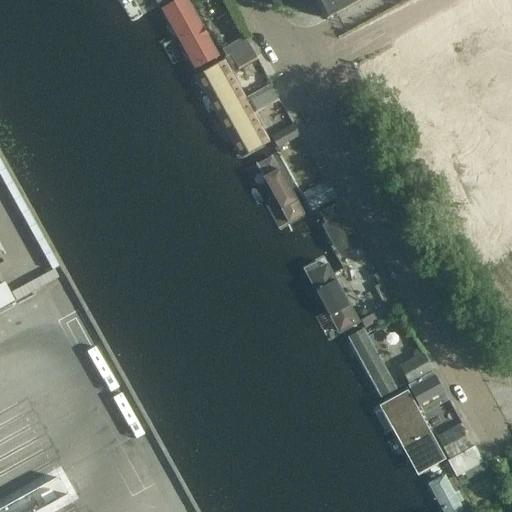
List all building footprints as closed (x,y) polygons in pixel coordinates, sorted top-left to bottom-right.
[(188,0),(179,0),(162,10),(196,71),(220,58),(188,0)] [(315,0),(318,4),(318,5),(326,20),(363,0),(315,0)] [(231,66),(234,64),(253,53),(245,37),(222,50),(231,66)] [(253,53),(234,64),(238,72),(258,61),(253,53)] [(196,77),(218,118),(249,102),(246,98),(226,61),(196,77)] [(269,86),(247,98),(256,113),(280,100),(275,90),(272,91),(269,86)] [(249,102),(218,118),(242,160),(272,143),(255,113),(249,102)] [(293,125),(271,137),(277,149),(299,137),(293,125)] [(272,157),(256,166),(289,222),(304,215),(272,157)] [(328,182),(303,195),(312,212),(337,198),(328,182)] [(337,204),(319,214),(325,225),(321,226),(337,255),(363,241),(358,233),(354,235),(337,204)] [(317,262),(303,269),(340,334),(360,323),(328,264),(321,268),(317,262)] [(383,284),(374,288),(383,307),(393,302),(383,284)] [(9,286),(0,289),(0,315),(19,307),(9,286)] [(385,307),(360,321),(365,329),(389,315),(385,307)] [(397,390),(364,330),(348,339),(382,399),(397,390)] [(422,355),(398,368),(408,387),(432,374),(422,355)] [(403,391),(383,402),(417,464),(437,453),(403,391)] [(459,427),(436,438),(446,459),(469,448),(459,427)] [(474,448),(448,462),(456,478),(483,464),(474,448)] [(444,476),(427,485),(441,511),(463,511),(459,504),(463,501),(457,492),(454,494),(444,476)]
